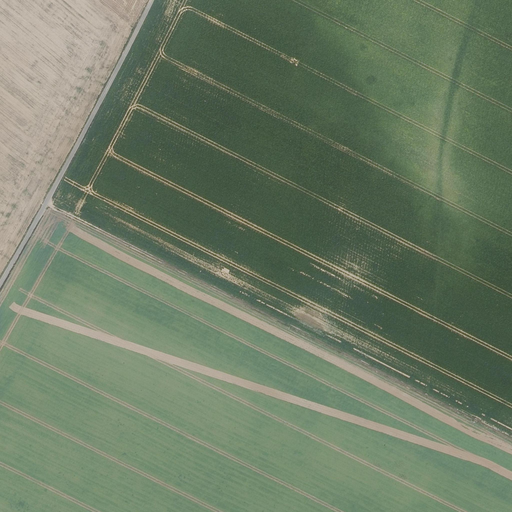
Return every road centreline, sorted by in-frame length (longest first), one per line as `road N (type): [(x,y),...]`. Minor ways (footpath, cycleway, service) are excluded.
road 1 (track): [(45,203),(511,438)]
road 2 (unclassified): [(0,283),(152,0)]
